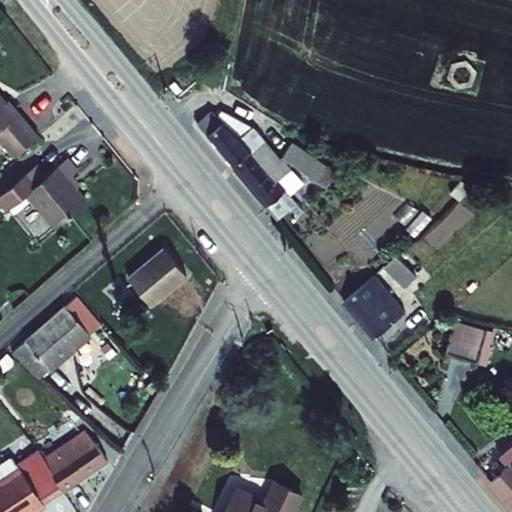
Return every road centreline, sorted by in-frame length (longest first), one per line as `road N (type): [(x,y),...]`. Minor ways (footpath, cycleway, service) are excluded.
road 1 (secondary): [(489,511),(280,259)]
road 2 (secondary): [(257,278),(453,511)]
road 3 (residential): [(109,511),(257,278)]
road 4 (secondary): [(30,0),(181,184)]
road 5 (residential): [(181,184),(0,338)]
road 6 (secondary): [(203,166),(65,0)]
road 7 (secondary): [(181,184),(257,278)]
road 8 (secondary): [(280,259),(203,166)]
